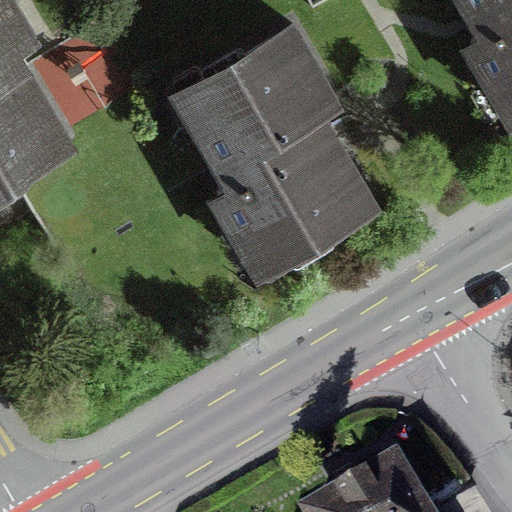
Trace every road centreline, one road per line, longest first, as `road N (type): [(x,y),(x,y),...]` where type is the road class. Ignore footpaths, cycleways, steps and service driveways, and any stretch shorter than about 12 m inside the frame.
road 1 (primary): [(413,313),(80,511)]
road 2 (residential): [(413,313),(511,464)]
